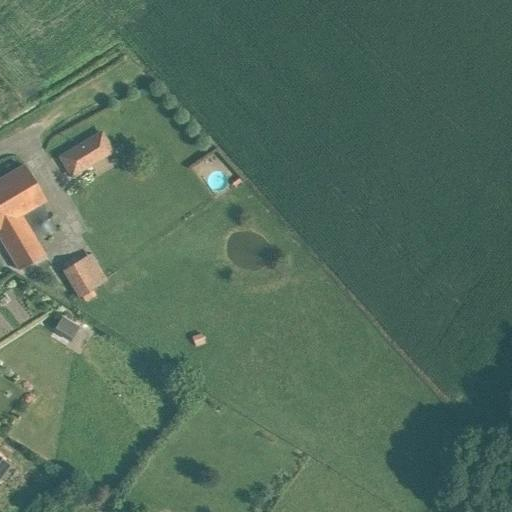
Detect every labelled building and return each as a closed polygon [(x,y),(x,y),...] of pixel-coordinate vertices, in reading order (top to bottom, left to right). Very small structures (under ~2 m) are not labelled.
[(108,127),(123,151),(138,142),(138,143),(159,131),(158,130),(172,122),(157,98),(108,127)] [(57,152),(70,176),(116,152),(103,128),(57,152)] [(45,203),(33,182),(23,165),(0,178),(0,240),(19,272),(45,256),(22,217),(45,203)] [(78,296),(95,287),(80,259),(63,269),(78,296)] [(61,316),(54,330),(71,338),(78,324),(61,316)] [(0,474),(9,463),(0,456),(0,474)]
